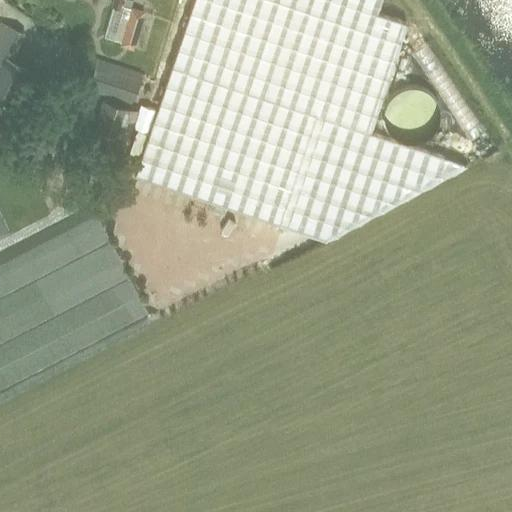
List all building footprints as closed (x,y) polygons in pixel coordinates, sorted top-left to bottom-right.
[(193,0),(141,157),(135,175),(324,239),(465,163),(370,131),(400,40),(406,23),(375,13),(378,0),(193,0)] [(145,11),(131,7),(120,43),(119,47),(133,51),(145,11)] [(0,99),(6,102),(23,65),(14,60),(26,34),(0,22),(0,99)] [(97,59),(87,89),(131,103),(141,74),(97,59)] [(385,125),(415,139),(432,105),(402,90),(385,125)] [(124,151),(137,110),(101,98),(88,139),(124,151)] [(28,375),(146,316),(86,198),(63,209),(68,218),(32,236),(39,250),(0,269),(0,270),(24,319),(12,326),(26,354),(19,357),(28,375)]
